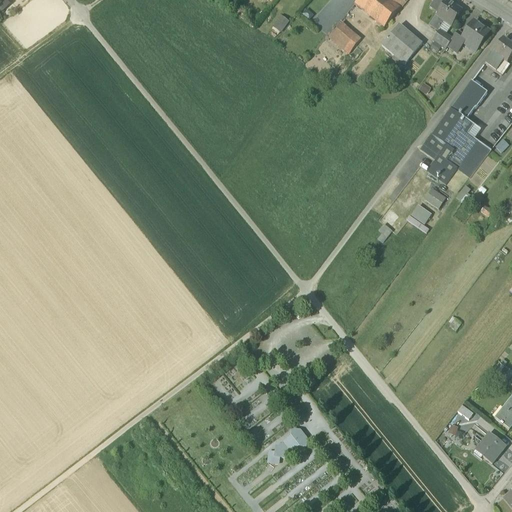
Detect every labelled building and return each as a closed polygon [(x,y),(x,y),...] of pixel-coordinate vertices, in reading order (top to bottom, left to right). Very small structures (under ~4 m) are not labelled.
[(324,0),(315,0),(308,8),(314,13),(325,0),(324,0)] [(371,0),(370,2),(363,10),(384,28),(401,7),(394,1),(393,3),(388,0),(371,0)] [(446,2),(443,0),(435,0),(430,8),(438,14),(446,2)] [(462,12),(446,2),(438,14),(432,23),(439,28),(443,22),(452,27),(462,12)] [(280,17),(273,27),(281,33),(288,22),(280,17)] [(464,36),(460,41),(463,43),(469,47),(471,44),(476,47),(474,50),(476,51),(489,32),(473,22),(464,36)] [(362,41),(341,23),(328,38),(349,56),(362,41)] [(439,28),(432,23),(430,26),(437,31),(439,28)] [(422,46),(399,26),(381,47),(404,67),(422,46)] [(452,40),(439,32),(432,42),(444,51),(447,47),(452,40)] [(452,40),(447,47),(457,53),(463,43),(460,41),(464,36),(458,32),(452,40)] [(511,54),(511,46),(502,39),(484,64),(494,71),(502,60),(506,63),(509,59),(511,55),(511,54)] [(469,83),(449,110),(430,136),(419,151),(434,162),(435,163),(436,162),(440,165),(443,162),(455,171),(456,170),(476,142),(465,135),(471,126),(464,121),(473,108),(474,109),(484,93),(469,83)] [(500,135),(494,142),(499,147),(505,140),(500,135)] [(490,151),(476,142),(456,170),(469,179),(490,151)] [(455,171),(443,162),(440,165),(436,162),(435,163),(434,162),(425,174),(444,187),(455,171)] [(471,197),(463,191),(458,198),(466,204),(471,197)] [(446,201),(432,192),(426,201),(440,210),(446,201)] [(492,214),(484,209),(481,213),(488,219),(492,214)] [(431,218),(419,210),(413,218),(425,227),(431,218)] [(394,233),(386,225),(379,232),(383,236),(378,241),(383,245),(394,233)] [(454,320),(447,328),(454,335),(462,326),(454,320)] [(511,396),(495,419),(501,425),(503,427),(503,426),(509,431),(511,427),(511,396)] [(489,435),(482,444),(484,445),(479,451),(484,456),(482,458),(492,465),(506,448),(489,435)] [(278,465),(279,459),(285,460),(285,457),(290,453),(297,447),(297,448),(298,447),(291,439),(290,439),(291,439),(284,445),(283,445),(278,449),(276,448),(275,454),(269,454),(268,464),(278,465)]
